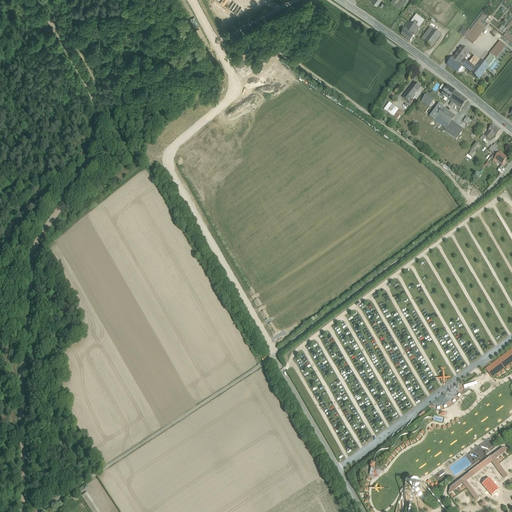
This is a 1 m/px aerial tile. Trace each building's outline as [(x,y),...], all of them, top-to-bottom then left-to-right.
[(371,0),(371,1),(369,0),(359,0),(359,1),(357,3),(372,13),(377,5),(380,0),(371,0)] [(385,11),(377,5),(372,13),(371,13),(380,19),(385,11)] [(416,14),(410,23),(401,34),(410,41),(415,35),(414,34),(425,21),(416,14)] [(472,33),(467,39),(473,44),(484,30),(478,25),(472,33)] [(433,30),(424,42),(431,48),(441,36),(433,30)] [(468,30),(463,36),(467,39),(472,33),(468,30)] [(511,43),(511,33),(507,30),(503,37),(511,43)] [(488,68),(486,70),(490,73),(509,49),(500,42),(489,55),(490,55),(495,59),(488,68)] [(469,53),(461,47),(452,58),(461,65),(471,73),(480,62),(474,57),(469,64),(466,62),(468,60),(465,57),(469,53)] [(509,49),(490,73),(493,75),(511,52),(509,49)] [(490,55),(483,64),(488,68),(495,59),(490,55)] [(461,65),(452,58),(447,65),(457,72),(459,68),(461,65)] [(480,62),(471,73),(478,80),(486,70),(488,68),(483,64),(480,62)] [(414,83),(408,91),(414,96),(420,88),(414,83)] [(455,92),(448,87),(442,95),(449,100),(455,92)] [(414,96),(408,91),(402,98),(410,104),(416,97),(414,96)] [(467,101),(455,92),(449,100),(451,102),(454,104),(461,109),(467,101)] [(435,100),(427,93),(421,102),(429,108),(435,100)] [(391,105),(386,111),(392,116),(397,109),(391,105)] [(448,126),(436,117),(443,108),(439,105),(430,118),(446,129),(448,126)] [(443,108),(436,117),(448,126),(451,122),(455,116),(443,108)] [(397,109),(392,116),(394,117),(396,115),(399,117),(402,113),(397,109)] [(463,130),(451,122),(448,126),(446,129),(444,131),(456,140),(463,130)] [(492,125),(488,131),(484,136),(486,138),(490,141),(494,135),(496,136),(500,131),(492,125)] [(473,158),(480,145),(476,142),(468,155),(473,158)] [(504,155),(500,152),(496,157),(495,159),(499,163),(502,165),(507,159),(503,156),(504,155)] [(511,349),(485,370),(492,378),(511,362),(511,349)] [(502,449),(450,488),(449,494),(463,484),(475,501),(479,499),(466,482),(491,462),(504,479),(507,477),(495,460),(509,449),(502,449)] [(491,497),(499,490),(489,478),(481,485),(491,497)] [(418,483),(413,483),(410,485),(410,486),(410,489),(411,491),(412,492),(413,493),(416,493),(417,492),(419,490),(420,488),(420,486),(418,483)] [(100,511),(87,492),(81,496),(91,511),(100,511)]
